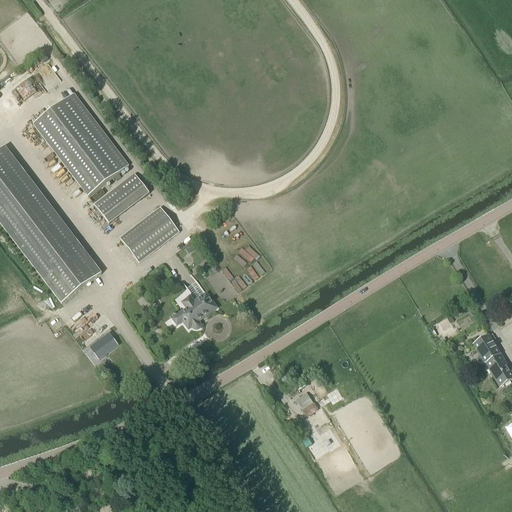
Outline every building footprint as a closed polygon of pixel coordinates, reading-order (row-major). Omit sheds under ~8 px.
[(24,103),(36,93),(27,81),(15,91),(24,103)] [(74,95),(33,126),(88,198),(128,167),(74,95)] [(5,148),(0,151),(0,226),(35,272),(61,306),(101,275),(99,272),(5,148)] [(133,176),(94,206),(109,226),(149,196),(133,176)] [(159,209),(119,240),(139,265),(179,234),(159,209)] [(189,244),(184,249),(187,253),(190,254),(194,250),(189,244)] [(178,310),(169,317),(175,324),(175,325),(181,321),(187,329),(190,327),(191,328),(193,330),(195,330),(197,329),(198,327),(198,325),(198,323),(195,320),(200,316),(202,318),(215,308),(204,295),(196,301),(195,301),(195,302),(193,303),(188,297),(181,303),(185,309),(180,313),(178,310)] [(109,336),(90,350),(99,361),(117,347),(109,336)] [(489,337),(473,346),(479,356),(476,361),(479,365),(484,365),(485,366),(487,369),(503,359),(501,356),(489,337)] [(511,374),(503,359),(487,369),(500,390),(511,382),(511,374)] [(299,391),(306,386),(304,383),(297,388),(299,391)] [(317,412),(313,405),(306,395),(296,402),(307,419),(317,412)]
